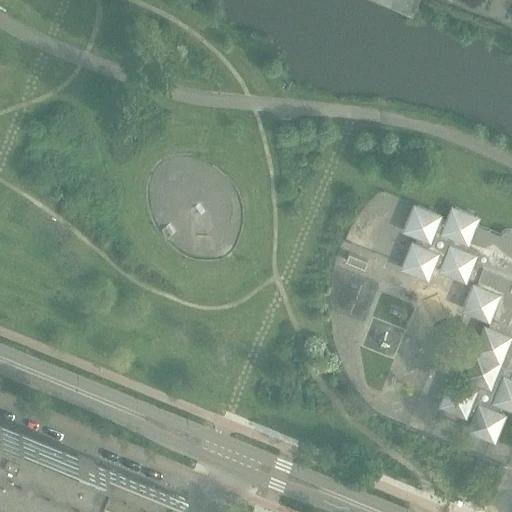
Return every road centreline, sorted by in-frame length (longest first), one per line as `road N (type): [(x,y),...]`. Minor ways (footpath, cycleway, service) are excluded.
road 1 (tertiary): [(228,453),(0,359)]
road 2 (residential): [(0,399),(218,486)]
road 3 (tertiary): [(368,511),(228,453)]
